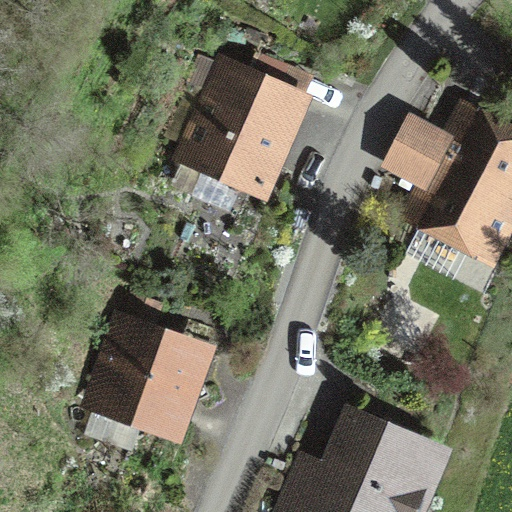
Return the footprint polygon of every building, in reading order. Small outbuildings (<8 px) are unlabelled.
[(221,66),(184,152),(263,187),(301,101),(221,66)] [(406,98),(384,154),(430,172),(452,116),(406,98)] [(511,207),(511,138),(465,114),(414,212),(489,251),(511,207)] [(96,400),(172,427),(199,352),(146,332),(155,307),(132,299),(96,400)] [(440,452),(351,415),(340,441),(346,456),(338,475),(302,460),(279,511),(417,511),(415,509),(440,452)]
